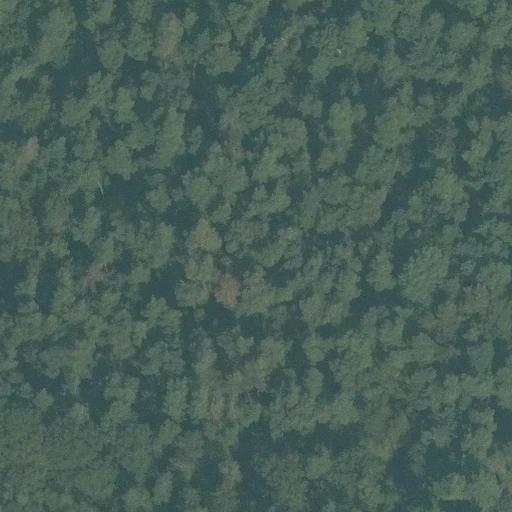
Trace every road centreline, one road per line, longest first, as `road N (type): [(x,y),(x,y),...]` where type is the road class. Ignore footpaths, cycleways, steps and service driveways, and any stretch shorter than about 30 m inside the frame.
road 1 (track): [(511,504),(0,471)]
road 2 (track): [(61,469),(78,0)]
